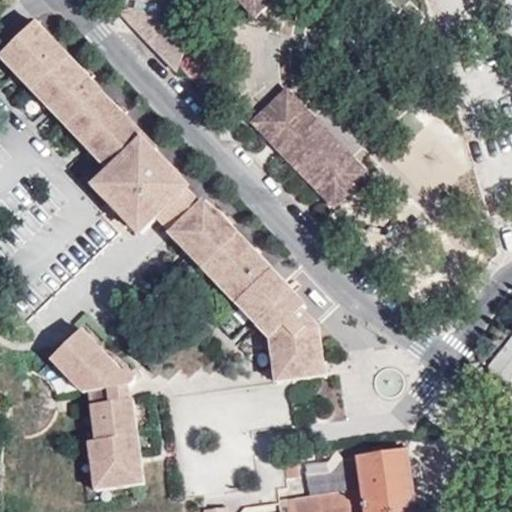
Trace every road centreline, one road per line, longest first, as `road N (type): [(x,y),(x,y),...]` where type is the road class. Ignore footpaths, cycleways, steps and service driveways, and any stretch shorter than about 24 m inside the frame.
road 1 (unclassified): [(443,367),(204,146),(73,1)]
road 2 (unknown): [(491,398),(189,450)]
road 3 (unknown): [(222,162),(99,279),(90,315),(107,351)]
road 4 (unknown): [(0,236),(25,259),(72,212),(71,198),(21,146)]
